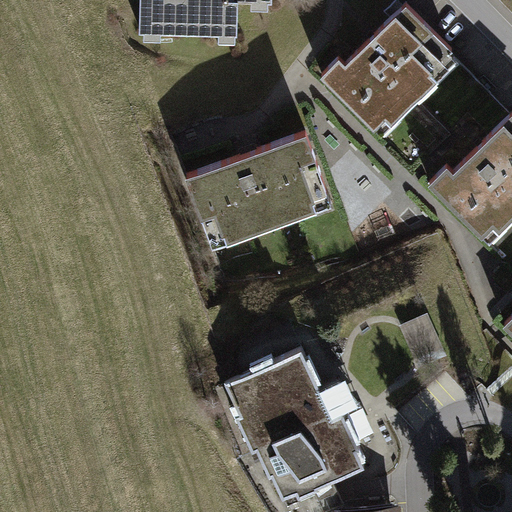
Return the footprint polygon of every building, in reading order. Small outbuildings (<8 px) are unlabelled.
[(135,0),(134,26),(139,27),(139,34),(155,34),(156,26),(215,28),(215,35),(232,36),(232,0),(246,0),(247,3),(263,4),(263,0),(135,0)] [(336,54),(318,72),(380,132),(454,57),(447,50),(451,45),(403,0),(343,61),(336,54)] [(444,162),(426,181),(487,241),(511,214),(511,108),(478,142),(452,169),(444,162)] [(303,129),(182,173),(208,243),(329,199),(303,129)] [(511,311),(501,323),(511,333),(511,311)] [(426,312),(400,324),(418,365),(444,353),(426,312)] [(299,347),(222,382),(237,414),(234,416),(251,453),(255,451),(267,478),(271,476),(281,498),(294,493),(296,496),(316,487),(315,485),(324,481),(361,464),(353,447),(357,445),(340,410),(330,415),(317,386),(299,347)] [(337,377),(317,386),(330,415),(340,410),(360,403),(337,377)]
